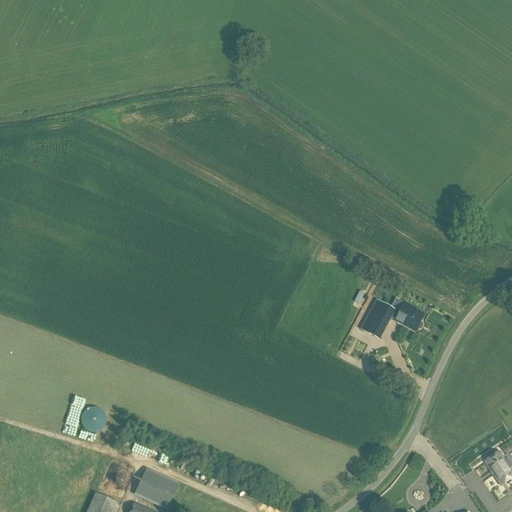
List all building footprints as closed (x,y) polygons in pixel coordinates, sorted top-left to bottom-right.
[(317,276),(325,268),(319,263),(312,271),(317,276)] [(395,298),(391,305),(395,308),(395,309),(396,310),(395,312),(391,319),(396,322),(416,333),(426,315),(395,298)] [(391,319),(395,312),(383,306),(375,321),(387,327),(391,319)] [(80,419),(80,420),(80,422),(81,423),(81,425),(82,426),(83,428),(84,429),(85,430),(86,431),(87,431),(88,432),(89,432),(90,433),(92,433),(93,433),(95,433),(97,432),(98,432),(100,431),(101,430),(102,429),(103,428),(104,427),(105,425),(105,423),(106,422),(106,420),(106,419),(106,418),(105,416),(105,415),(104,414),(103,412),(102,411),(101,410),(100,409),(98,408),(97,408),(95,407),(93,407),(92,407),(90,408),(89,408),(88,408),(87,409),(86,410),(85,411),(84,412),(83,413),(82,414),(81,415),(81,417),(80,419)] [(500,454),(486,464),(502,487),(511,479),(511,471),(511,469),(511,468),(511,466),(508,460),(506,462),(500,454)] [(148,474),(139,493),(166,506),(175,486),(148,474)] [(95,495),(87,511),(113,511),(117,505),(95,495)]
